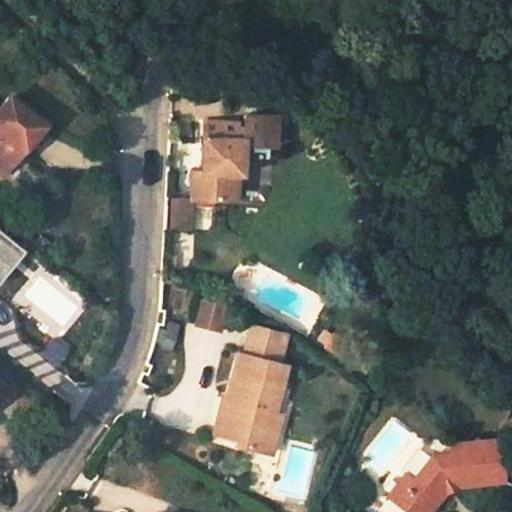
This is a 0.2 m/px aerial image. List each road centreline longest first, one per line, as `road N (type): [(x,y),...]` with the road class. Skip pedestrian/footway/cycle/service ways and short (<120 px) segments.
road 1 (tertiary): [(27,511),(104,400),(125,354),(135,310),(155,0)]
road 2 (track): [(147,150),(10,0)]
